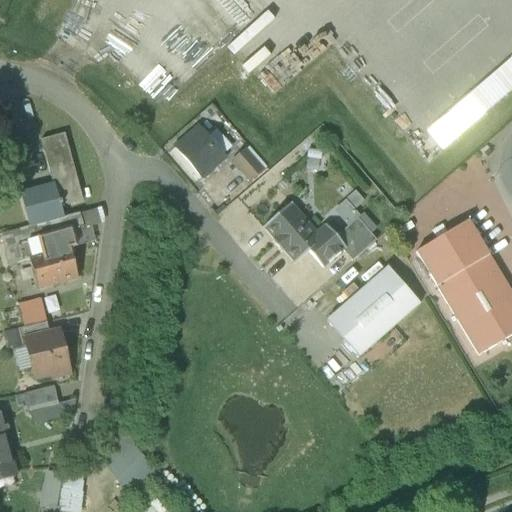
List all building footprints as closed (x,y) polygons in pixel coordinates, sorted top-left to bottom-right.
[(292,80),(332,42),(323,32),(282,70),(292,80)] [(511,59),(468,98),(484,116),(511,91),(511,59)] [(467,73),(425,109),(434,119),(476,83),(467,73)] [(225,159),(197,128),(174,148),(201,180),(225,159)] [(82,202),(64,136),(40,142),(52,186),(53,186),(60,208),(82,202)] [(246,146),(229,160),(248,183),(265,168),(246,146)] [(60,208),(53,186),(52,186),(19,195),(29,229),(39,227),(63,220),(60,208)] [(290,205),(262,230),(263,231),(274,243),(273,243),(271,244),(281,255),(282,254),(283,253),(293,265),(294,266),(308,254),(322,270),(342,253),(345,251),(335,239),(324,227),(316,235),(291,207),(291,206),(290,205)] [(63,220),(39,227),(42,240),(71,232),(82,229),(79,216),(63,220)] [(375,242),(356,221),(335,239),(345,251),(342,253),(351,263),(375,242)] [(511,336),(511,297),(467,223),(415,254),(478,357),(511,336)] [(0,251),(18,247),(42,240),(39,227),(29,229),(0,236),(0,251)] [(69,249),(69,250),(75,249),(71,232),(42,240),(18,247),(19,250),(22,263),(29,261),(28,261),(69,249)] [(69,249),(28,261),(29,261),(37,291),(77,280),(69,250),(69,249)] [(19,250),(0,254),(0,273),(24,267),(22,263),(19,250)] [(387,270),(326,323),(358,359),(419,306),(387,270)] [(36,303),(20,307),(25,329),(42,325),(36,303)] [(24,342),(49,335),(46,324),(42,325),(25,329),(18,331),(22,349),(26,348),(24,342)] [(6,354),(22,349),(18,331),(2,335),(6,354)] [(50,340),(49,335),(24,342),(26,348),(34,380),(68,372),(59,338),(50,340)] [(53,388),(22,396),(27,413),(31,412),(50,407),(58,405),(53,388)] [(73,416),(75,401),(58,405),(50,407),(54,421),(73,416)] [(54,421),(50,407),(31,412),(34,426),(54,421)] [(0,434),(0,473),(12,471),(2,436),(2,434),(0,434)] [(145,449),(111,451),(113,494),(138,493),(137,481),(147,481),(145,449)] [(65,511),(76,511),(82,475),(44,470),(38,508),(65,511)] [(159,511),(162,510),(150,497),(133,511),(159,511)]
